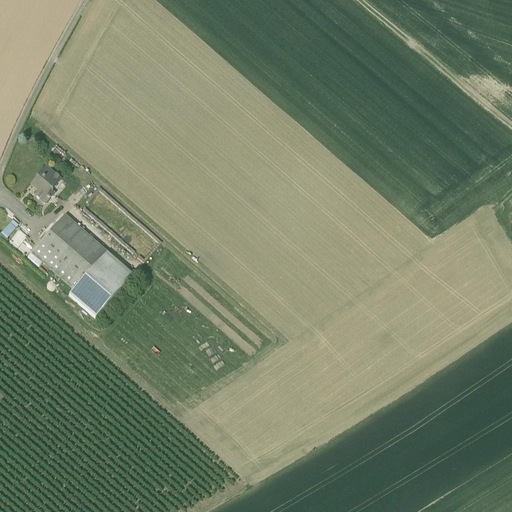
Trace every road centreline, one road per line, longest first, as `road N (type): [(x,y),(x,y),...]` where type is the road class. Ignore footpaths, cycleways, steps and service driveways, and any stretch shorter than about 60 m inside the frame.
road 1 (track): [(358,0),(511,128)]
road 2 (unclassified): [(85,0),(0,170)]
